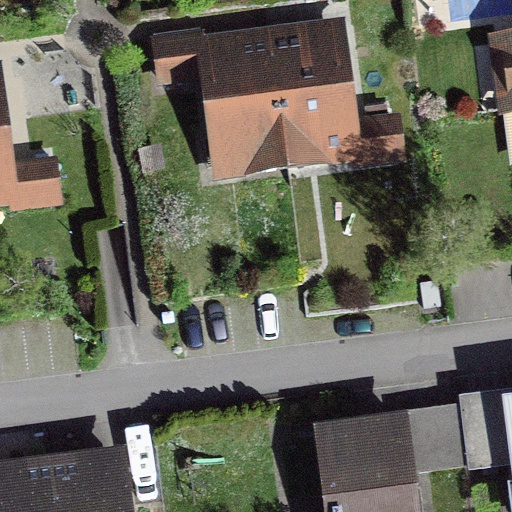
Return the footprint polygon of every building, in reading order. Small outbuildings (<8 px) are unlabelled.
[(200,83),(212,181),(354,164),(354,171),(406,164),(400,114),(389,116),(387,106),(364,109),(365,119),(358,119),(345,19),(286,26),(248,31),(204,37),(204,32),(200,32),(199,29),(153,35),(153,38),(150,38),(156,88),(200,83)] [(511,32),(487,36),(497,118),(511,116),(511,32)] [(0,208),(9,208),(10,214),(63,208),(57,157),(14,163),(1,62),(0,62),(0,208)] [(143,174),(166,171),(162,146),(140,149),(143,174)] [(511,390),(458,397),(459,405),(466,468),(467,475),(510,470),(501,401),(511,399),(511,390)] [(511,511),(511,399),(501,401),(510,470),(511,487),(507,488),(509,511),(511,511)] [(398,413),(399,417),(408,416),(415,474),(466,468),(459,405),(398,413)] [(399,417),(313,427),(323,511),(419,511),(415,474),(408,416),(399,417)] [(133,511),(125,448),(0,464),(0,511),(133,511)]
